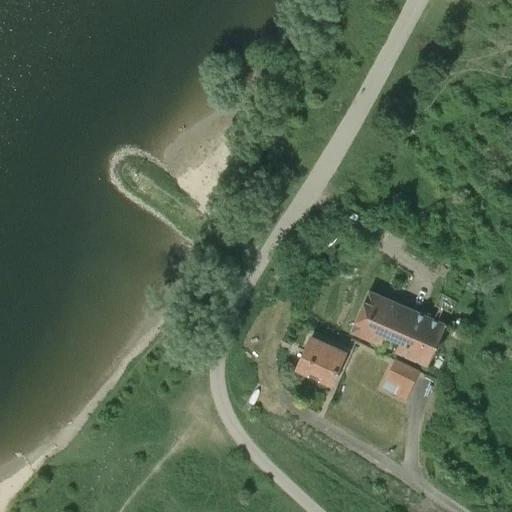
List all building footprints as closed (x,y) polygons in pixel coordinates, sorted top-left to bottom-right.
[(369,290),(352,331),(429,365),(446,324),(369,290)] [(451,309),(455,297),(439,293),(436,304),(451,309)] [(455,329),(464,333),(468,322),(460,319),(455,329)] [(333,385),(347,352),(311,337),(297,369),(333,385)] [(396,360),(387,378),(382,388),(394,394),(394,395),(404,400),(419,371),(396,360)]
